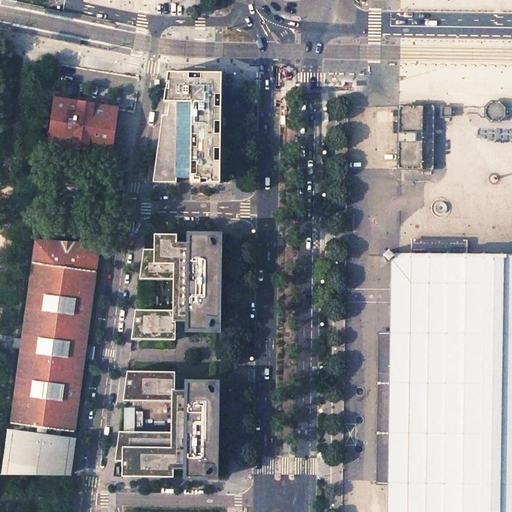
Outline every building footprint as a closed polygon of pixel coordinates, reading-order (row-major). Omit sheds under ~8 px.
[(221,73),(167,72),(165,88),(153,183),(205,183),(220,183),(221,128),(221,73)] [(117,109),(55,98),(49,144),(62,146),(62,149),(49,147),(47,157),(107,167),(109,157),(97,155),(97,153),(111,155),(117,109)] [(491,101),(485,107),(485,116),(491,122),(499,122),(505,116),(505,108),(500,102),(491,101)] [(423,106),(399,106),(399,133),(398,143),(398,169),(422,169),(433,169),(434,107),(433,107),(433,105),(423,105),(423,106)] [(452,107),(441,107),(441,117),(451,117),(452,107)] [(154,249),(143,249),(140,279),(174,280),(173,311),(136,310),(132,340),(176,340),(176,323),(188,323),(188,330),(218,331),(218,321),(219,275),(219,236),(155,234),(154,249)] [(392,259),(391,334),(379,334),(377,484),(388,484),(388,511),(511,511),(511,255),(505,255),(505,254),(502,251),(500,254),(500,255),(487,255),(487,254),(484,251),(482,254),(482,255),(468,255),(468,253),(466,251),(466,241),(412,240),(412,252),(411,253),(411,254),(393,254),(389,250),(384,255),(389,260),(390,259),(392,259)] [(99,244),(36,241),(12,424),(24,425),(23,436),(11,435),(6,468),(68,476),(72,442),(62,441),(63,434),(76,435),(99,244)] [(127,371),(123,401),(172,401),(171,433),(119,432),(115,461),(122,461),(122,476),(174,477),(174,470),(186,470),(186,478),(216,477),(216,465),(217,434),(217,383),(187,382),(187,389),(175,389),(175,372),(127,371)] [(123,412),(122,428),(137,429),(138,402),(131,402),(131,413),(123,412)]
